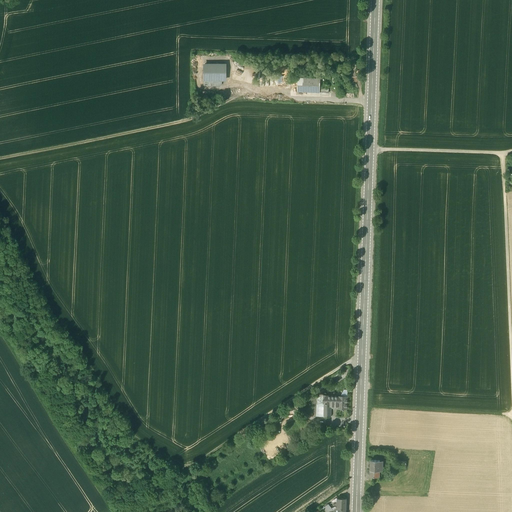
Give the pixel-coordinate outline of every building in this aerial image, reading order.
[(225,64),(204,64),(204,80),(222,80),(225,80),(225,64)] [(269,75),(258,75),(258,86),(269,86),(269,75)] [(320,79),(298,78),(297,91),(326,92),(326,89),(326,88),(321,88),(321,86),(320,86),(320,79)] [(338,396),(324,396),(324,405),(330,405),(338,405),(338,396)] [(347,397),(338,396),(338,405),(338,408),(344,408),(347,408),(347,397)] [(330,417),(330,405),(324,405),(314,405),(314,417),(330,417)] [(380,460),(370,460),(370,476),(379,477),(379,469),(380,460)] [(341,498),(337,498),(337,502),(334,502),(334,504),(337,505),(337,508),(346,508),(346,498),(342,498),(341,498)]
